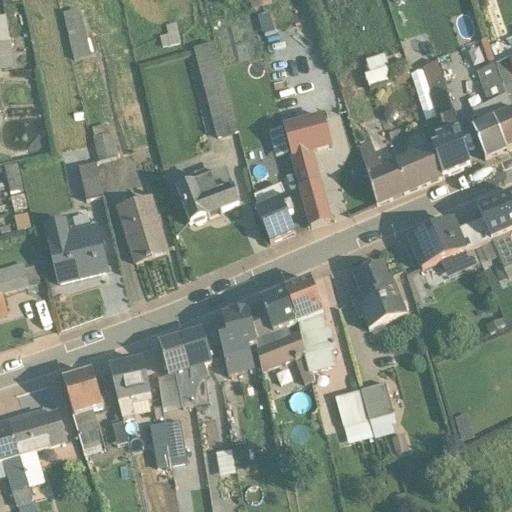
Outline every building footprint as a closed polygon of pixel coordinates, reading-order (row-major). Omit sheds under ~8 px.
[(246,0),(250,13),(271,7),(268,0),(246,0)] [(79,12),(62,16),(72,63),(90,59),(79,12)] [(224,54),(255,53),(254,16),(223,17),(224,54)] [(276,33),(271,16),(256,20),(261,37),(276,33)] [(0,72),(13,71),(6,25),(0,25),(0,72)] [(484,164),(511,152),(511,112),(503,90),(495,68),(485,42),(480,45),(488,69),(475,75),(479,86),(486,106),(472,113),(472,116),(470,118),(474,129),(471,131),(484,164)] [(237,138),(214,47),(193,52),(216,143),(237,138)] [(365,65),(369,77),(364,79),(369,93),(408,80),(403,65),(388,70),(384,58),(365,65)] [(511,60),(495,68),(503,90),(511,86),(511,60)] [(470,170),(437,66),(422,71),(432,101),(430,102),(443,137),(434,140),(437,147),(433,149),(443,181),(470,170)] [(290,159),(310,232),(329,227),(314,161),(334,154),(325,121),(268,135),(275,163),(290,159)] [(106,128),(92,131),(94,141),(92,141),(98,166),(117,162),(111,137),(108,137),(106,128)] [(356,148),(376,210),(443,181),(433,149),(380,171),(370,144),(356,148)] [(104,201),(96,167),(79,170),(86,205),(87,205),(104,201)] [(16,168),(3,171),(10,198),(23,195),(16,168)] [(176,196),(190,231),(193,230),(195,231),(204,228),(206,224),(240,212),(225,174),(211,180),(204,173),(189,179),(193,190),(176,196)] [(254,213),(270,248),(294,238),(286,220),(292,217),(280,190),(279,190),(254,201),(256,212),(254,213)] [(10,201),(14,215),(27,211),(23,197),(10,201)] [(511,197),(504,201),(496,204),(511,242),(511,197)] [(152,202),(116,213),(134,270),(169,257),(152,202)] [(486,230),(510,287),(511,286),(511,242),(496,204),(488,207),(476,212),(481,224),(484,230),(486,230)] [(29,231),(26,217),(13,220),(16,234),(29,231)] [(66,223),(43,229),(58,291),(108,279),(97,229),(69,236),(66,223)] [(409,245),(422,276),(441,268),(448,284),(479,271),(477,266),(488,262),(484,251),(491,248),(484,230),(481,224),(456,235),(452,226),(409,245)] [(0,273),(0,299),(38,288),(33,270),(24,272),(23,267),(0,273)] [(388,282),(382,267),(352,280),(361,302),(352,307),(358,323),(362,321),(368,335),(406,318),(391,281),(388,282)] [(322,320),(324,319),(311,285),(285,294),(284,295),(298,328),(311,387),(314,386),(312,377),(336,372),(332,356),(336,355),(330,333),(326,334),(322,320)] [(294,365),(304,390),(311,387),(299,337),(291,340),(289,334),(298,328),(284,295),(259,305),(262,313),(249,318),(258,351),(256,353),(262,378),(294,365)] [(258,351),(247,314),(221,321),(224,341),(218,342),(228,381),(254,374),(249,354),(258,351)] [(212,368),(202,334),(180,341),(190,375),(195,411),(196,416),(209,414),(204,384),(207,383),(204,371),(212,368)] [(180,341),(158,348),(168,380),(158,383),(163,416),(195,411),(190,375),(180,341)] [(109,372),(122,423),(150,417),(148,405),(150,405),(151,404),(143,365),(109,372)] [(92,378),(63,386),(84,461),(105,454),(93,415),(102,413),(92,378)] [(384,392),(335,404),(342,433),(391,420),(384,392)] [(41,414),(8,424),(19,462),(29,493),(45,488),(36,457),(67,448),(56,415),(42,419),(41,414)] [(34,511),(31,502),(8,424),(0,426),(0,483),(7,482),(13,502),(16,511),(18,511),(34,511)] [(128,447),(122,426),(111,429),(117,450),(128,447)] [(179,426),(165,428),(172,469),(187,467),(179,426)] [(164,428),(150,431),(154,454),(168,451),(165,428),(164,428)] [(232,450),(237,481),(250,479),(245,448),(232,450)] [(236,477),(232,453),(215,457),(219,479),(236,477)]
